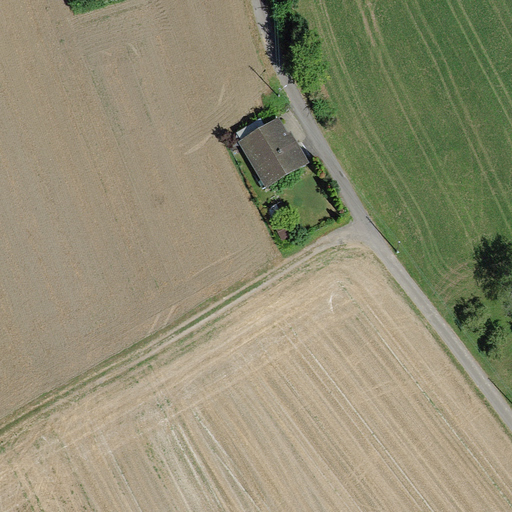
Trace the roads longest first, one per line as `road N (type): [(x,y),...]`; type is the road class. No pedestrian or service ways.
road 1 (residential): [(255,0),(268,51),(368,235),(511,424)]
road 2 (track): [(368,235),(0,424)]
